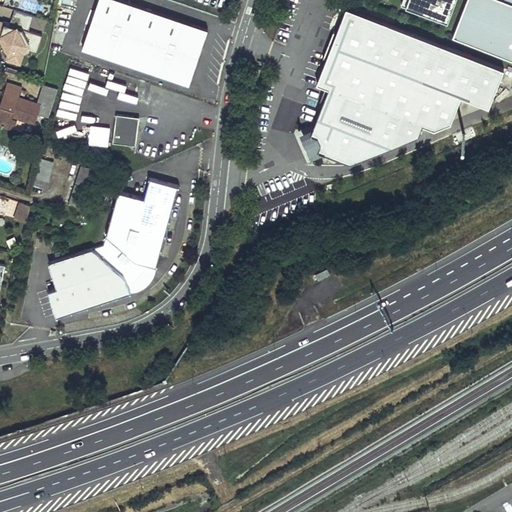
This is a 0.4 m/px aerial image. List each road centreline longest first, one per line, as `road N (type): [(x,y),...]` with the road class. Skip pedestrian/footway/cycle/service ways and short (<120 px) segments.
road 1 (residential): [(255,0),(226,106),(211,246),(194,283),(146,323),(0,357)]
road 2 (motorway): [(419,294),(187,406),(0,474)]
road 3 (motorway): [(419,294),(207,385),(0,458)]
road 4 (motorway): [(0,505),(167,444),(354,357)]
road 5 (motorway): [(0,492),(354,357)]
road 6 (unknown): [(218,178),(247,175),(281,141),(285,64),(247,25)]
road 7 (motorway): [(354,357),(511,275)]
